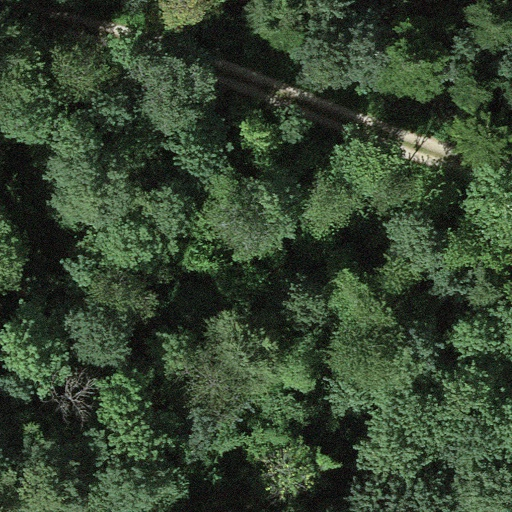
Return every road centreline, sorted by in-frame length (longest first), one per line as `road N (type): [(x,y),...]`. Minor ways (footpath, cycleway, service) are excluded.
road 1 (track): [(511,177),(168,55),(0,14)]
road 2 (track): [(146,511),(511,461)]
